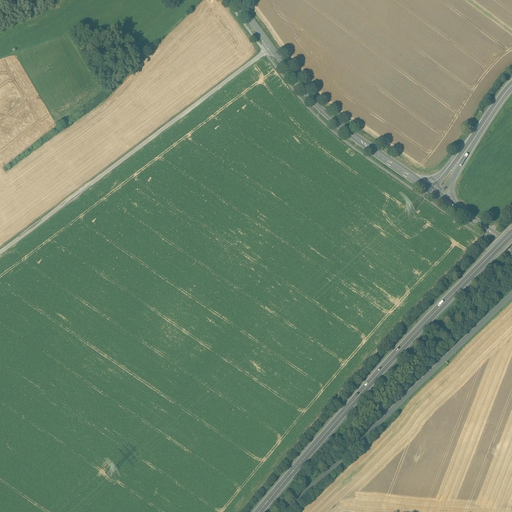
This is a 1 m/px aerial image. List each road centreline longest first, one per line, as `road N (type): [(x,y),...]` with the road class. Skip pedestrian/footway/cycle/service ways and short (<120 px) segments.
road 1 (primary): [(511,234),(258,511)]
road 2 (track): [(270,48),(0,252)]
road 3 (primary): [(286,511),(511,295)]
road 4 (tertiary): [(236,0),(331,119),(435,191)]
road 5 (primary): [(435,191),(511,85)]
